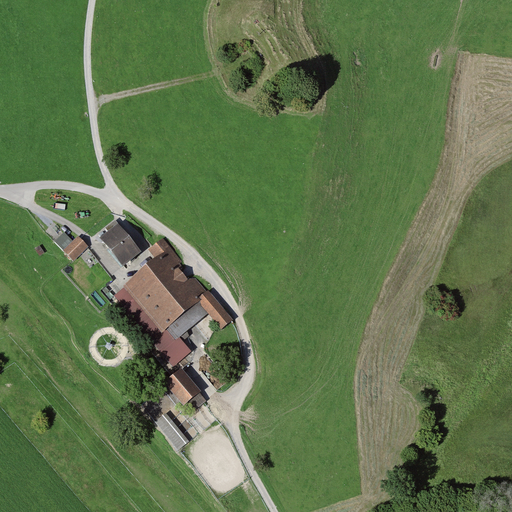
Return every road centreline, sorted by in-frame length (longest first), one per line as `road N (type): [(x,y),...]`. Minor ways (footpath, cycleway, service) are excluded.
road 1 (track): [(92,0),(86,63),(102,164),(114,197),(177,240),(223,290),(245,333),(250,366),(230,422),(274,511)]
road 2 (track): [(248,58),(90,102)]
